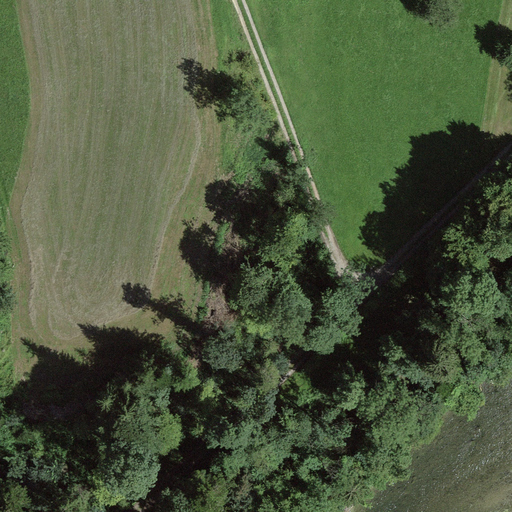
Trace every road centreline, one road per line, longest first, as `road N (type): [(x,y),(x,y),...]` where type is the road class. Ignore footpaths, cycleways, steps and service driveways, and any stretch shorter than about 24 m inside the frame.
road 1 (track): [(239,0),(342,310)]
road 2 (track): [(342,310),(167,511)]
road 3 (track): [(342,310),(511,157)]
